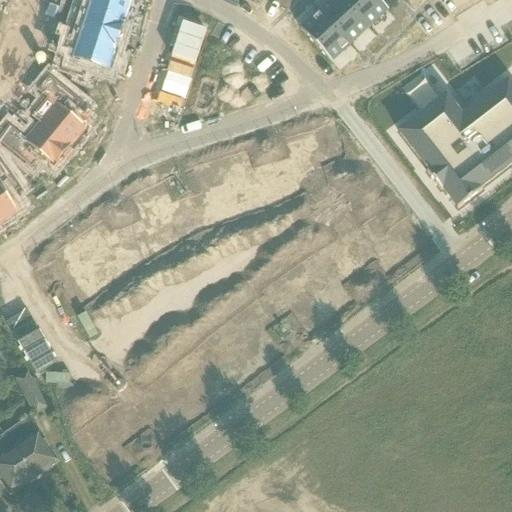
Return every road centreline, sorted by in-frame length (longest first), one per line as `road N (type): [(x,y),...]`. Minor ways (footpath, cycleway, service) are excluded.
road 1 (tertiary): [(124,511),(458,258)]
road 2 (residential): [(123,167),(328,92)]
road 3 (residential): [(458,258),(328,92)]
road 4 (residential): [(328,92),(511,8)]
road 5 (residential): [(123,167),(126,105),(157,0)]
road 6 (residential): [(328,92),(288,54),(201,0)]
road 7 (residential): [(0,253),(123,167)]
